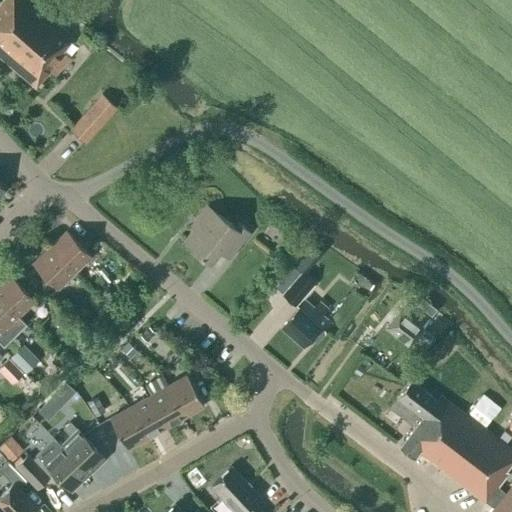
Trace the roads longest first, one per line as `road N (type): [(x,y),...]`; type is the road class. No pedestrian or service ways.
road 1 (residential): [(256,417),(268,372),(44,190)]
road 2 (residential): [(81,511),(256,417)]
